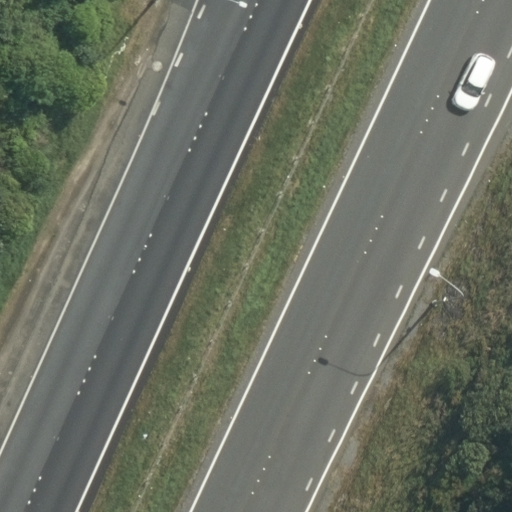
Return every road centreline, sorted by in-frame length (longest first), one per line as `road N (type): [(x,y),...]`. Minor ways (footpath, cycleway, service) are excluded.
road 1 (motorway): [(480,0),(239,511)]
road 2 (motorway): [(77,388),(258,0)]
road 3 (motorway): [(77,388),(223,0)]
road 4 (motorway): [(24,511),(77,388)]
